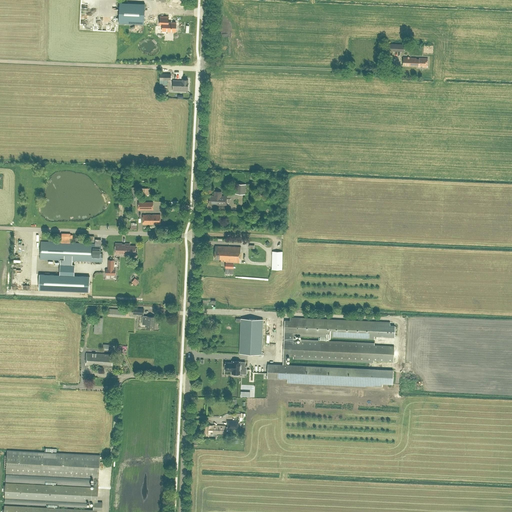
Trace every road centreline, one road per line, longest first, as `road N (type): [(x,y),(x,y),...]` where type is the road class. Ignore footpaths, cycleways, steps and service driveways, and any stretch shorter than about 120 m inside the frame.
road 1 (tertiary): [(181,511),(205,0)]
road 2 (track): [(198,67),(0,60)]
road 3 (track): [(378,71),(198,67)]
